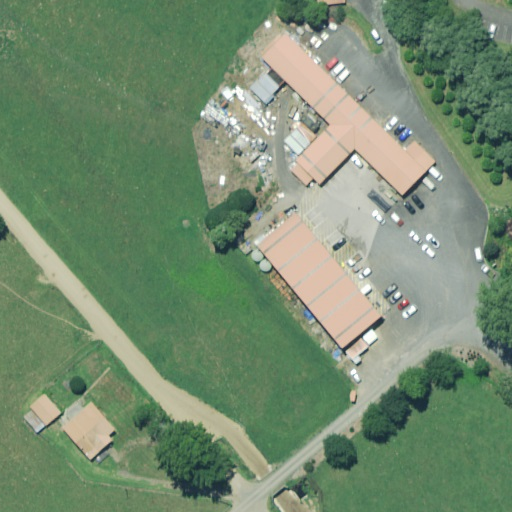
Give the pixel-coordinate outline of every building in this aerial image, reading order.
[(427,150),(419,158),(290,31),(265,56),(333,123),(298,158),(324,184),(358,149),(406,197),(440,163),(427,150)] [(274,133),(257,129),(255,139),(272,142),(274,133)] [(389,316),(301,210),(258,246),(345,352),(389,316)] [(46,390),(37,378),(21,390),(30,402),(46,390)] [(66,413),(50,394),(35,407),(51,426),(66,413)] [(121,429),(97,402),(88,410),(83,404),(71,413),(77,420),(68,428),(95,459),(119,439),(115,435),(121,429)]
